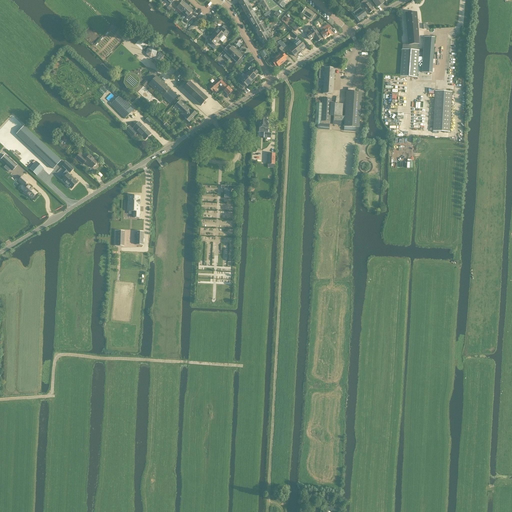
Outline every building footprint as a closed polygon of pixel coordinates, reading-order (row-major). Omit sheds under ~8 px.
[(168,6),(171,9),(177,2),(174,0),(165,0),(170,5),(168,6)] [(239,6),(240,8),(249,4),(246,0),(242,0),(239,2),(240,6),(239,6)] [(364,0),(362,0),(360,2),(363,7),(369,14),(373,10),(368,3),(367,1),(366,2),(364,0)] [(177,2),(171,9),(174,11),(177,8),(182,13),(188,6),(186,4),(185,5),(182,2),(180,5),(177,2)] [(249,4),(240,8),(241,10),(243,9),(245,13),(252,9),(249,4)] [(188,6),(182,13),(187,17),(184,20),(187,23),(193,16),(190,14),(192,11),(189,8),(190,7),(188,6)] [(302,13),(311,20),(315,15),(306,8),(302,13)] [(360,8),(353,13),(354,14),(359,21),(366,16),(361,8),(360,8)] [(245,17),(246,19),(255,14),(252,9),(245,13),(246,16),(245,17)] [(402,44),(400,76),(417,77),(419,44),(416,12),(405,13),(408,45),(402,44)] [(255,14),(246,19),(247,21),(249,20),(251,23),(258,20),(255,14)] [(251,28),(252,30),(258,26),(263,24),(262,21),(259,22),(258,20),(251,23),(253,27),(251,28)] [(258,26),(252,30),(253,32),(255,31),(257,34),(266,29),(263,24),(258,26)] [(320,34),(323,38),(330,34),(328,31),(331,29),(328,24),(320,29),(322,32),(320,34)] [(214,31),(212,33),(219,40),(224,35),(225,37),(230,31),(224,25),(219,30),(218,29),(215,32),(214,31)] [(313,27),(309,30),(308,28),(307,28),(305,30),(305,31),(306,32),(305,33),(307,35),(306,35),(309,40),(314,37),(317,42),(321,39),(313,27)] [(257,38),(258,40),(271,33),(269,31),(267,32),(266,29),(257,34),(258,37),(257,38)] [(215,45),(219,40),(212,33),(210,35),(211,37),(208,40),(209,41),(207,44),(213,50),(216,47),(215,45)] [(271,33),(258,40),(259,42),(261,41),(263,45),(270,41),(269,39),(273,37),(271,33)] [(424,37),(422,72),(422,73),(432,73),(434,38),(424,37)] [(294,45),(300,53),(302,51),(302,50),(305,47),(299,41),(294,45)] [(298,54),(300,53),(294,45),(289,50),(294,56),(297,53),(298,54)] [(228,46),(222,52),(225,55),(223,56),(229,61),(231,58),(238,51),(236,49),(235,50),(232,47),(231,48),(228,46)] [(281,51),(276,56),(282,63),(286,60),(285,59),(286,58),(285,56),(283,54),(286,52),(283,49),(281,46),(279,49),(281,51)] [(147,49),(146,54),(150,58),(155,56),(156,51),(152,47),(147,49)] [(240,52),(238,51),(231,58),(236,62),(235,64),(238,67),(244,60),(241,58),(242,56),(239,54),(240,52)] [(152,61),(156,65),(163,57),(159,53),(152,61)] [(273,63),(275,66),(276,67),(277,65),(279,66),(282,63),(276,56),(271,60),(269,58),(266,61),(270,65),(273,63)] [(249,70),(245,75),(253,82),(255,80),(254,79),(256,76),(255,75),(257,72),(251,66),(248,69),(249,70)] [(332,94),(334,69),(324,68),(324,70),(320,70),(319,78),(324,79),(323,93),(332,94)] [(251,84),(253,82),(245,75),(240,81),(239,79),(236,82),(243,88),(246,85),(247,87),(250,83),(251,84)] [(125,80),(125,82),(125,84),(126,85),(127,87),(128,87),(130,88),(131,88),(133,88),(135,87),(136,87),(137,85),(138,84),(138,82),(138,80),(137,79),(136,78),(135,77),(133,76),(131,76),(130,76),(128,77),(127,78),(126,79),(125,80)] [(149,84),(163,97),(170,104),(177,96),(156,76),(149,84)] [(209,88),(214,94),(217,91),(215,89),(219,85),(224,91),(228,95),(232,91),(228,86),(227,87),(221,80),(217,83),(216,81),(209,88)] [(189,82),(183,89),(201,106),(208,98),(189,82)] [(143,86),(138,93),(146,100),(151,94),(143,86)] [(316,103),(315,126),(317,126),(317,129),(329,130),(329,125),(330,125),(330,122),(330,115),(333,116),(333,120),(333,124),(343,125),(343,121),(344,121),(344,127),(344,132),(359,132),(359,128),(361,92),(346,91),(345,104),(342,104),(331,103),(331,99),(322,98),(322,103),(316,103)] [(449,132),(452,92),(435,91),(433,131),(449,132)] [(125,119),(134,110),(119,96),(119,97),(114,92),(112,95),(116,99),(111,105),(125,119)] [(185,118),(189,122),(196,115),(192,110),(191,111),(180,101),(174,107),(185,117),(185,118)] [(259,132),(265,132),(265,133),(264,133),(264,138),(271,138),(271,133),(267,133),(268,124),(268,120),(265,120),(266,119),(265,119),(263,118),(261,119),(260,119),(258,119),(258,124),(260,124),(259,132)] [(133,129),(132,129),(134,131),(136,133),(136,132),(145,140),(151,134),(143,126),(139,122),(133,128),(133,129)] [(133,137),(136,133),(134,131),(132,129),(129,126),(126,129),(133,137)] [(24,127),(16,135),(53,169),(61,161),(24,127)] [(75,159),(83,165),(85,162),(92,168),(94,166),(95,166),(96,166),(96,165),(96,164),(97,162),(95,159),(95,158),(93,157),(92,157),(89,155),(87,158),(85,158),(79,154),(75,159)] [(36,161),(29,169),(37,176),(44,168),(36,161)] [(67,170),(62,175),(64,178),(62,180),(66,184),(66,185),(68,187),(69,187),(71,189),(77,183),(68,174),(69,173),(70,173),(73,169),(66,162),(62,166),(67,170)] [(26,184),(28,182),(22,177),(18,180),(25,186),(27,187),(23,191),(24,191),(24,192),(25,194),(26,194),(32,199),(32,198),(34,198),(35,197),(35,195),(37,193),(28,185),(26,184)] [(238,186),(228,186),(227,189),(224,189),(224,198),(231,198),(231,189),(237,190),(238,186)] [(128,196),(127,211),(129,211),(129,214),(133,214),(133,218),(139,218),(140,196),(128,196)] [(115,231),(115,246),(124,246),(124,231),(115,231)]
